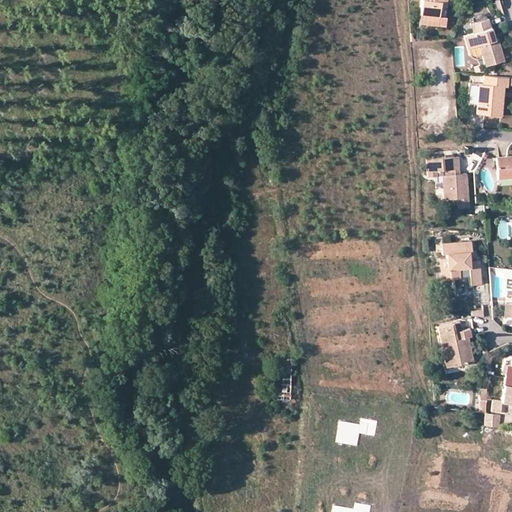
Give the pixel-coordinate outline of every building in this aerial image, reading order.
[(421,0),(420,15),(439,17),(440,5),(440,1),(443,1),(443,0),(421,0)] [(439,17),(420,15),(419,23),(438,25),(439,17)] [(488,19),(470,24),(472,32),(463,35),(467,48),(479,45),(485,65),(504,60),(497,39),(494,40),(488,19)] [(507,78),(483,75),(482,84),(478,84),(474,114),(500,116),(503,87),(506,87),(507,78)] [(436,170),(450,170),(459,169),(457,156),(426,159),(428,177),(437,177),(436,170)] [(511,156),(495,159),(497,179),(511,177),(511,156)] [(466,174),(459,174),(450,175),(442,176),(445,199),(458,199),(458,208),(469,207),(466,174)] [(497,186),(511,184),(511,177),(497,179),(497,186)] [(469,241),(441,243),(442,254),(446,254),(447,267),(445,267),(446,278),(458,277),(457,267),(469,267),(470,284),(479,284),(477,261),(468,261),(467,251),(470,251),(469,241)] [(507,318),(510,318),(511,302),(509,302),(509,304),(504,303),(503,316),(507,316),(507,318)] [(440,342),(442,353),(452,351),(453,358),(455,365),(472,362),(467,337),(470,337),(468,329),(460,330),(458,322),(437,326),(440,342)] [(443,360),(453,358),(452,351),(442,353),(443,360)] [(291,379),(292,359),(282,358),(281,379),(291,379)] [(511,397),(507,397),(511,366),(508,365),(509,365),(506,364),(501,400),(501,403),(511,404),(511,397)] [(291,381),(276,381),(275,399),(291,400),(291,381)] [(491,413),(485,413),(483,424),(498,426),(501,403),(501,400),(492,399),(491,413)] [(359,424),(339,421),(335,442),(357,446),(359,433),(374,436),(377,421),(360,418),(359,424)] [(353,508),(333,505),(331,511),(369,511),(371,505),(354,502),(353,508)]
